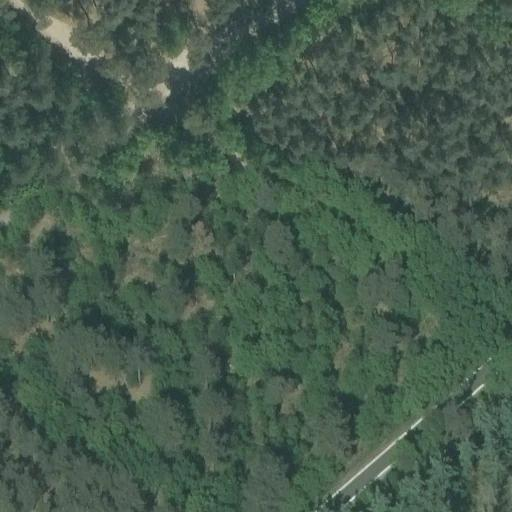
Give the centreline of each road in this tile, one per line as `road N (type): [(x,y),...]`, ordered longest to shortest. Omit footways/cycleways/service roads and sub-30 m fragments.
road 1 (track): [(1,0),(511,301)]
road 2 (unknown): [(241,511),(96,402),(0,346)]
road 3 (unclassified): [(345,511),(511,343)]
road 4 (unknown): [(168,100),(0,222)]
road 5 (track): [(168,100),(308,0)]
